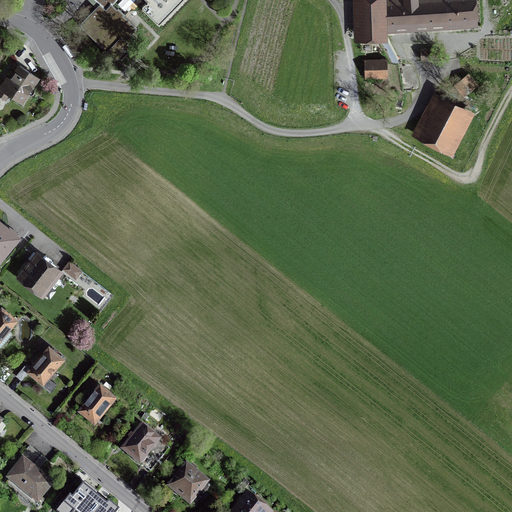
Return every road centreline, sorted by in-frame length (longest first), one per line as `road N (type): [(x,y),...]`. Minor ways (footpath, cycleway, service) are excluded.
road 1 (track): [(371,125),(467,177),(511,90)]
road 2 (residential): [(23,23),(68,71),(72,106),(59,126),(0,157)]
road 3 (residential): [(0,393),(145,511)]
